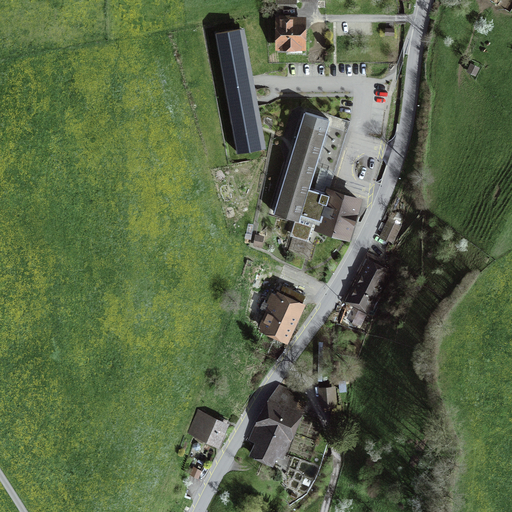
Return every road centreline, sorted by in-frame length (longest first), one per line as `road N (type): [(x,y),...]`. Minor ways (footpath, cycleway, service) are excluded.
road 1 (tertiary): [(283,364),(379,208),(402,139),(427,0)]
road 2 (tertiary): [(197,511),(283,364)]
road 3 (residential): [(325,511),(332,439),(307,389),(283,364)]
